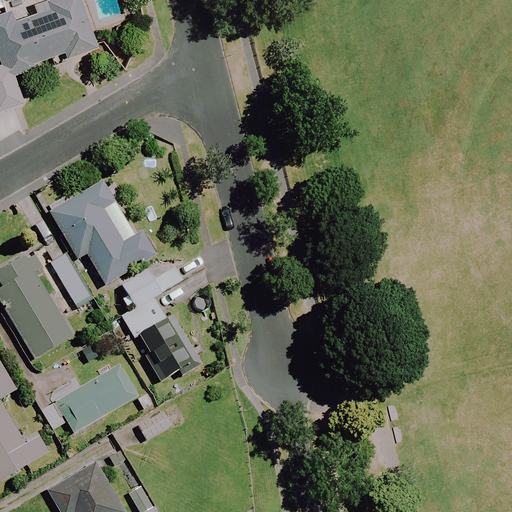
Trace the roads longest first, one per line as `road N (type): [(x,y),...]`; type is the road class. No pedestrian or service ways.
road 1 (residential): [(207,61),(313,511)]
road 2 (residential): [(207,61),(0,181)]
